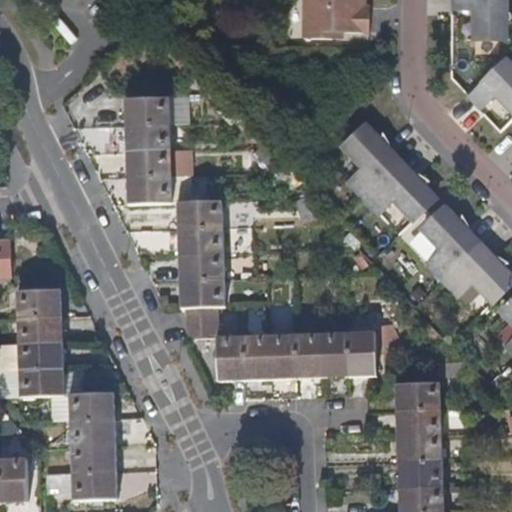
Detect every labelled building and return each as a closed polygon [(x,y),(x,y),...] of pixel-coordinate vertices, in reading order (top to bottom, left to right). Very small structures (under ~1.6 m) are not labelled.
[(369,8),(368,0),(307,0),(307,41),(335,41),(335,35),(347,35),(373,34),(373,9),(369,8)] [(474,43),(509,44),(509,0),(453,0),(454,14),(474,14),(474,43)] [(511,113),(511,59),(507,55),(466,96),(465,97),(481,114),(497,98),(511,113)] [(170,128),(169,102),(127,104),(128,129),(169,128),(170,128)] [(172,154),(170,128),(169,128),(128,129),(129,156),(169,155),(172,154)] [(409,170),(391,152),(389,143),(386,147),(370,130),(341,158),(362,180),(349,192),(367,211),(409,170)] [(172,180),(172,154),(169,155),(129,156),(130,181),(147,181),(172,180)] [(446,209),(429,191),(432,188),(422,185),(409,170),(367,211),(383,227),(397,215),(417,236),(446,209)] [(173,206),(172,180),(147,181),(130,181),(131,208),(173,206)] [(221,230),(220,205),(177,206),(178,232),(221,230)] [(485,250),(469,234),(466,223),(464,226),(450,212),(421,239),(441,260),(428,274),(445,291),(485,250)] [(222,255),(221,230),(178,232),(179,257),(222,255)] [(0,279),(10,279),(8,241),(0,241),(0,279)] [(495,317),(511,301),(511,276),(507,271),(509,268),(498,263),(485,250),(445,291),(461,308),(474,295),(495,317)] [(223,281),(222,255),(179,257),(180,282),(223,281)] [(224,307),(223,281),(180,282),(181,307),(186,307),(186,308),(224,307)] [(63,321),(62,296),(20,298),(21,323),(63,321)] [(511,306),(499,321),(511,334),(511,348),(506,355),(511,361),(511,306)] [(227,324),(226,307),(224,307),(186,308),(186,324),(227,324)] [(64,348),(63,321),(21,323),(22,349),(64,348)] [(227,341),(227,324),(186,324),(187,342),(218,341),(227,341)] [(348,378),(347,335),(320,337),(322,379),(348,378)] [(373,377),(371,335),(347,335),(348,378),(373,377)] [(322,379),(320,337),(294,338),(296,380),(322,379)] [(270,380),(268,338),(243,340),(245,382),(270,380)] [(296,380),(294,338),(268,338),(270,380),(296,380)] [(245,382),(243,340),(227,341),(218,341),(219,382),(245,382)] [(65,373),(64,348),(22,349),(7,350),(4,350),(5,375),(23,375),(65,373)] [(67,399),(65,373),(23,375),(24,400),(67,399)] [(439,414),(437,388),(394,389),(394,415),(439,414)] [(114,423),(113,397),(71,399),(72,424),(114,423)] [(439,439),(439,414),(394,415),(396,441),(439,439)] [(116,449),(114,423),(72,424),(73,450),(116,449)] [(440,465),(439,439),(396,441),(397,466),(413,466),(440,465)] [(117,474),(116,449),(73,450),(74,475),(117,474)] [(27,504),(25,460),(0,459),(0,471),(1,504),(27,504)] [(442,491),(440,465),(413,466),(397,466),(398,493),(442,491)] [(118,499),(117,474),(74,475),(75,501),(118,499)] [(442,511),(442,491),(398,493),(398,511),(442,511)]
